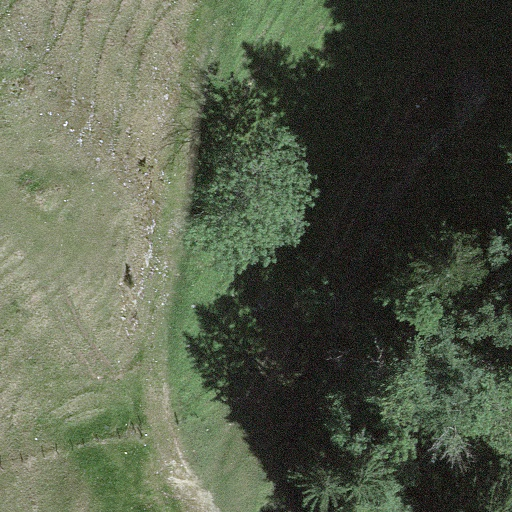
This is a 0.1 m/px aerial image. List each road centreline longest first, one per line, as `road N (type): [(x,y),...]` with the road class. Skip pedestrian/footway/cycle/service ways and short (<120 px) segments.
road 1 (track): [(194,496),(436,57),(497,0)]
road 2 (track): [(205,511),(177,474),(160,428),(160,335),(196,106),(227,0)]
